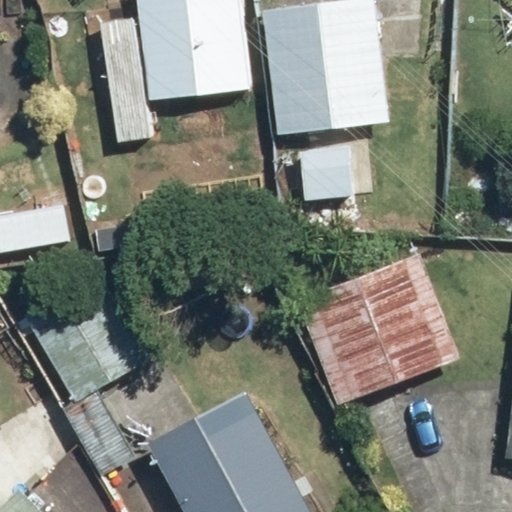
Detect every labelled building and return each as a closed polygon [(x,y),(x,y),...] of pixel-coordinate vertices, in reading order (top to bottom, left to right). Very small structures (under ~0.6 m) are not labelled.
[(151,0),(153,9),(112,15),(129,140),(170,135),(165,95),(261,82),(250,0),(151,0)] [(384,0),(334,0),(278,6),(290,127),(396,117),(384,0)] [(0,202),(0,251),(85,237),(77,189),(0,202)] [(307,296),(350,402),(470,354),(427,248),(307,296)] [(131,256),(33,308),(81,398),(159,356),(135,310),(155,300),(131,256)] [(331,511),(266,380),(164,430),(204,511),(331,511)] [(56,511),(29,484),(0,511),(56,511)]
